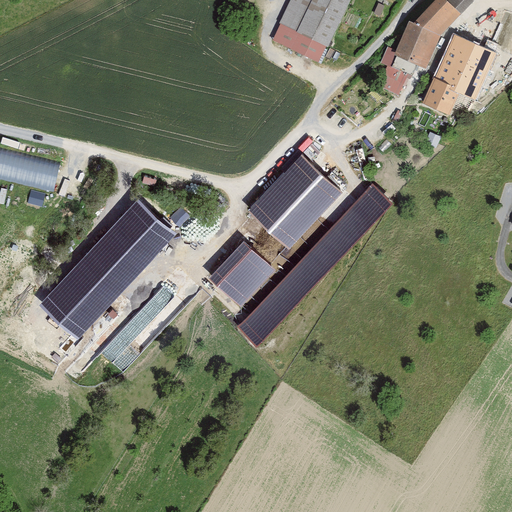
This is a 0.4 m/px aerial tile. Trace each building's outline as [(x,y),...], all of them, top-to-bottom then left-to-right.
[(291,0),(273,41),(318,64),(351,0),(291,0)] [(474,3),(471,0),(437,0),(415,26),(409,23),(394,57),(397,58),(393,66),(389,64),(384,75),(386,76),(381,87),(398,96),(407,79),(411,81),(417,68),(426,71),(440,35),(474,3)] [(489,52),(454,36),(423,105),(450,118),(460,96),(475,101),(485,78),(488,79),(495,64),(485,61),(489,52)] [(61,164),(0,150),(0,179),(54,192),(61,164)] [(343,191),(302,153),(249,210),(290,248),(343,191)] [(393,203),(372,182),(237,327),(256,347),(393,203)] [(27,205),(41,208),(44,195),(30,192),(27,205)] [(138,200),(38,307),(77,343),(177,236),(138,200)] [(277,269),(243,238),(210,277),(242,306),(277,269)]
